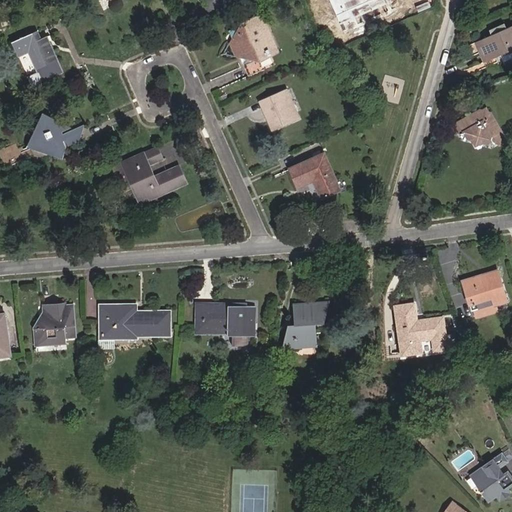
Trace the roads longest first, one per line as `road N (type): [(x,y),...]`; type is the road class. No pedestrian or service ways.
road 1 (residential): [(0,265),(270,244)]
road 2 (residential): [(394,232),(457,0)]
road 3 (residential): [(205,93),(270,244)]
road 4 (residential): [(205,93),(151,102),(137,70),(185,49)]
road 5 (residential): [(270,244),(394,232)]
